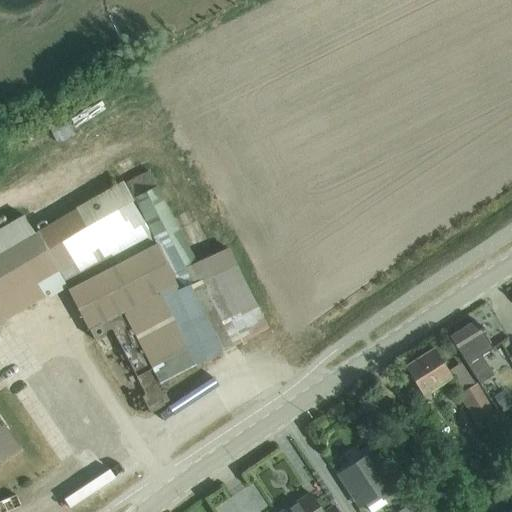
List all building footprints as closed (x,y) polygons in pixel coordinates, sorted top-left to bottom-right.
[(46,122),(57,142),(74,133),(64,113),(46,122)] [(23,211),(0,225),(0,315),(3,320),(45,295),(46,297),(66,285),(62,278),(111,253),(115,262),(67,286),(90,331),(119,387),(136,379),(145,397),(143,398),(151,414),(171,404),(160,385),(196,366),(266,330),(267,330),(227,249),(196,265),(147,169),(124,181),(121,177),(34,230),(23,211)] [(476,321),(450,337),(466,363),(479,383),(493,374),(480,354),(492,347),(476,321)] [(400,369),(418,398),(451,377),(444,366),(450,362),(439,344),(400,369)] [(477,382),(458,393),(480,429),(498,418),(477,382)] [(0,463),(19,451),(7,434),(4,437),(0,430),(0,463)] [(359,460),(337,474),(347,489),(353,484),(366,505),(371,511),(386,502),(383,497),(397,487),(377,456),(373,450),(359,460)] [(278,511),(337,511),(333,505),(323,511),(310,492),(278,511)]
